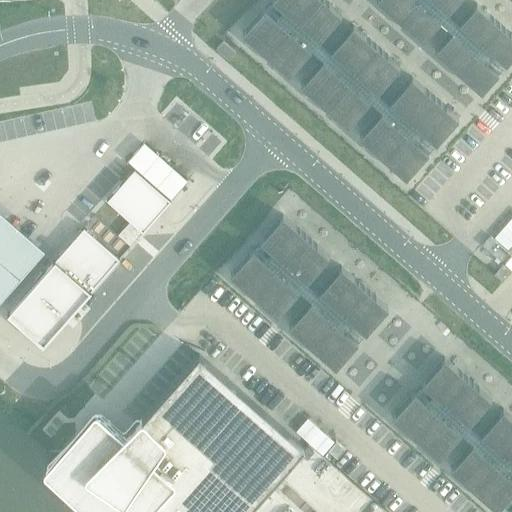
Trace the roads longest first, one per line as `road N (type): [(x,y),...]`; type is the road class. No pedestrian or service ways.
road 1 (unclassified): [(58,387),(271,140)]
road 2 (unclassified): [(511,343),(271,140)]
road 3 (unclassified): [(161,48),(81,29),(0,46)]
road 4 (unclassified): [(271,140),(198,71),(161,48)]
